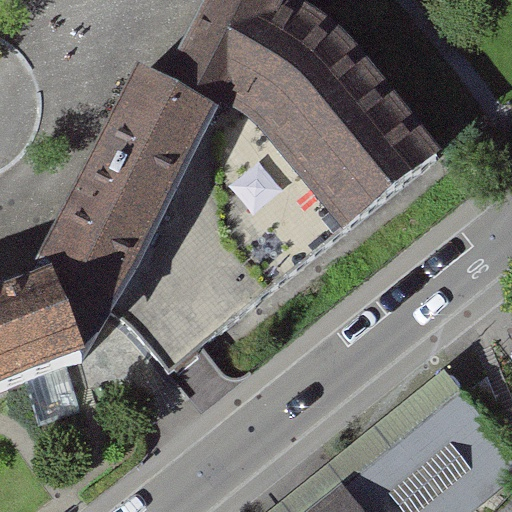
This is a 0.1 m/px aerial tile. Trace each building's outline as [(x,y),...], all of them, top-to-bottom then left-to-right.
[(251,128),(352,256),(444,183),(335,45),(276,6),(264,0),(220,0),(169,103),(215,126),(224,110),(251,128)] [(169,103),(136,87),(34,288),(47,283),(84,366),(113,317),(136,280),(215,126),(169,103)] [(136,280),(113,317),(140,341),(173,385),(352,256),(251,128),(224,110),(215,126),(136,280)] [(0,396),(84,366),(47,283),(34,288),(14,295),(0,300),(0,396)] [(482,511),(511,488),(511,459),(443,371),(273,511),(482,511)]
